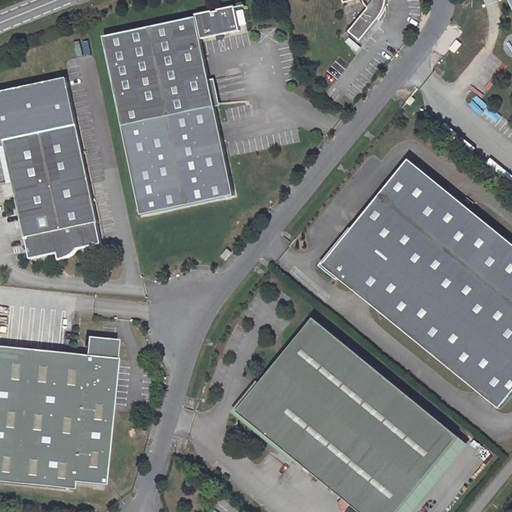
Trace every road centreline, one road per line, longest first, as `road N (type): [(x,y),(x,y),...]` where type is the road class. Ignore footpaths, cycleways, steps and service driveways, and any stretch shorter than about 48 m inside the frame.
road 1 (residential): [(443,0),(435,26),(200,315),(138,511)]
road 2 (unknown): [(223,286),(79,283),(0,263)]
road 3 (unknown): [(405,62),(511,152)]
road 4 (unknown): [(217,436),(324,511)]
road 5 (unknown): [(217,436),(271,325)]
